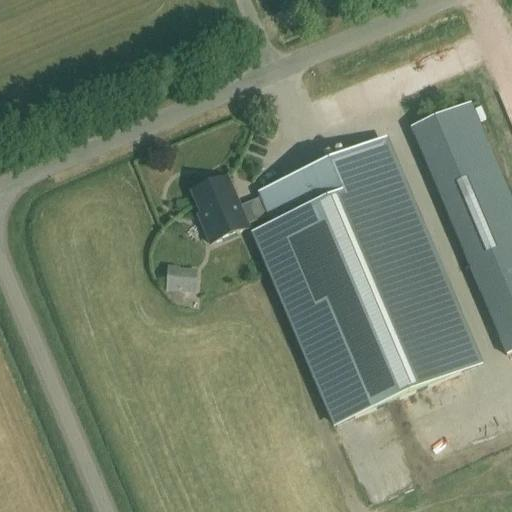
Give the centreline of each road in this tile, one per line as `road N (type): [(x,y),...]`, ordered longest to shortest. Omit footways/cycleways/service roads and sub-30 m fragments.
road 1 (unclassified): [(0,189),(446,0)]
road 2 (unclassified): [(107,511),(0,259)]
